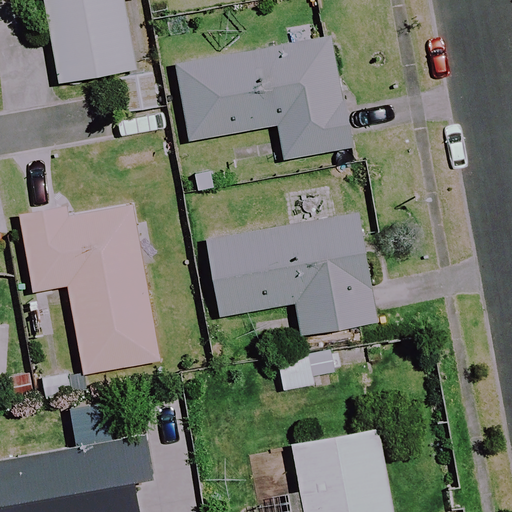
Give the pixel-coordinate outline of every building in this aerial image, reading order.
[(44,0),(58,84),(132,72),(121,5),(136,2),(135,0),(44,0)] [(351,148),(331,38),(175,66),(189,142),(278,126),(284,160),(351,148)] [(150,74),(121,79),(127,113),(155,109),(150,74)] [(158,360),(129,208),(70,219),(68,209),(20,218),(34,292),(69,285),(86,374),(158,360)] [(373,322),(353,215),(202,243),(216,319),(295,304),(301,335),(373,322)] [(310,350),(274,357),(281,397),(318,390),(310,350)] [(396,511),(382,427),(246,451),(256,511),(396,511)] [(59,511),(56,498),(22,505),(23,511),(59,511)]
